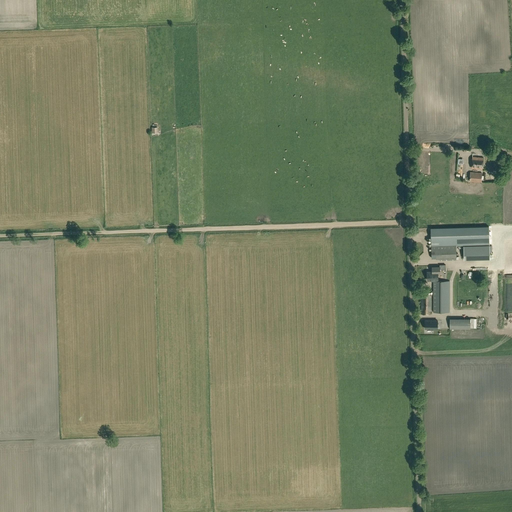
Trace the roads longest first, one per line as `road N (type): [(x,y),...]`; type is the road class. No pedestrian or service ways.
road 1 (track): [(401,0),(419,511)]
road 2 (track): [(409,222),(0,236)]
